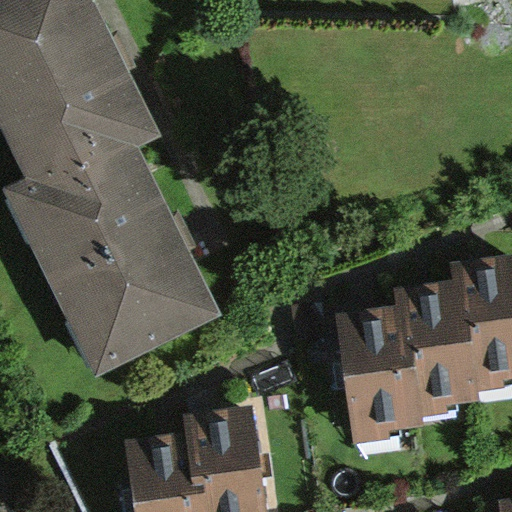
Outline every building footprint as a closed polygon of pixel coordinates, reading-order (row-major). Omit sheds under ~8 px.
[(143,127),(80,0),(0,0),(0,104),(37,180),(143,127)] [(208,316),(121,140),(15,192),(102,368),(208,316)] [(511,374),(511,255),(452,264),(468,380),(511,374)] [(470,398),(454,282),(393,290),(409,407),(470,398)] [(411,423),(395,306),(334,314),(350,431),(411,423)] [(260,511),(245,403),(185,411),(198,511),(260,511)] [(198,511),(187,427),(126,436),(136,511),(198,511)] [(511,511),(511,495),(500,498),(502,511),(511,511)]
